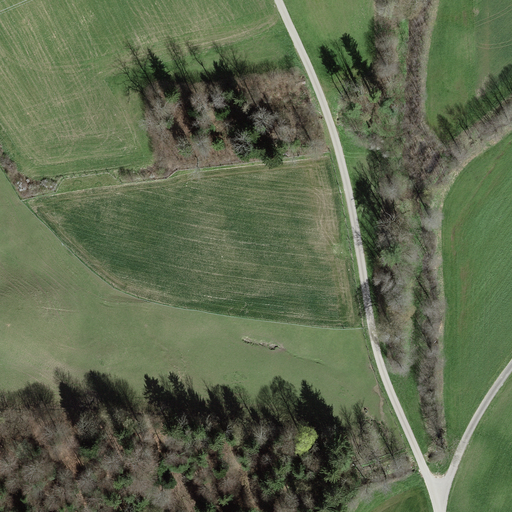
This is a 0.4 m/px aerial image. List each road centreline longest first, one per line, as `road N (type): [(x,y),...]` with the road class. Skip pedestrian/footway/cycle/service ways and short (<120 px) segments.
road 1 (unclassified): [(439,503),(376,351),(340,156),(278,0)]
road 2 (unclassified): [(439,503),(471,425),(511,364)]
